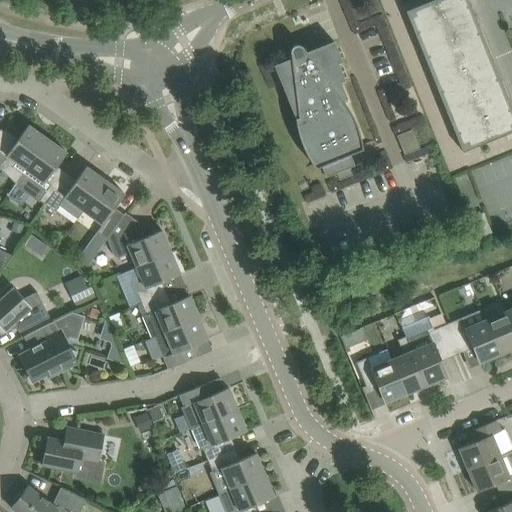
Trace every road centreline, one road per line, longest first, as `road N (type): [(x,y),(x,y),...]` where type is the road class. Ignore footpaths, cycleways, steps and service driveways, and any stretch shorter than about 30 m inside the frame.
road 1 (residential): [(15,409),(138,392),(269,343)]
road 2 (residential): [(200,171),(152,170),(27,84),(0,79)]
road 3 (tertiary): [(269,343),(200,171)]
road 4 (tertiary): [(156,76),(0,37)]
road 5 (residential): [(380,461),(395,437),(511,386)]
